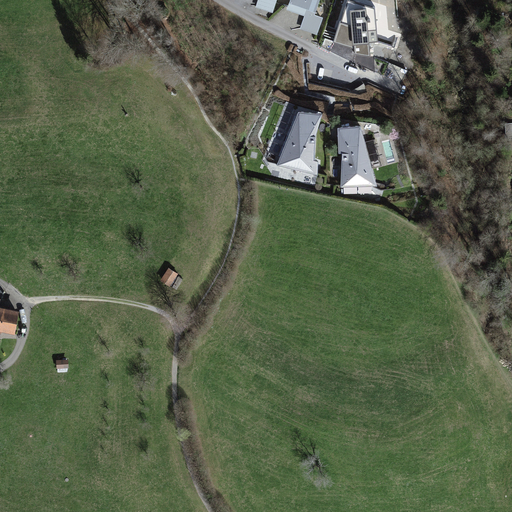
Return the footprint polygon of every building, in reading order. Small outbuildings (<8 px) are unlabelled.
[(257,0),(255,8),(273,13),(276,0),(257,0)] [(320,0),(289,0),(287,9),(305,15),(300,29),(317,35),(323,17),(315,14),(320,0)] [(377,28),(347,19),(339,45),(369,54),(377,28)] [(409,70),(388,61),(382,76),(403,85),(409,70)] [(299,111),(277,165),(318,175),(318,161),(313,160),(315,137),(323,114),(299,111)] [(364,124),(366,136),(370,152),(374,151),(378,167),(398,163),(388,119),(364,124)] [(360,125),(338,127),(339,153),(342,153),(341,187),(377,186),(360,125)] [(178,274),(169,267),(160,280),(170,287),(178,274)] [(0,298),(0,331),(15,334),(20,310),(0,306),(0,299),(0,298)] [(68,359),(56,360),(57,369),(69,368),(68,359)]
